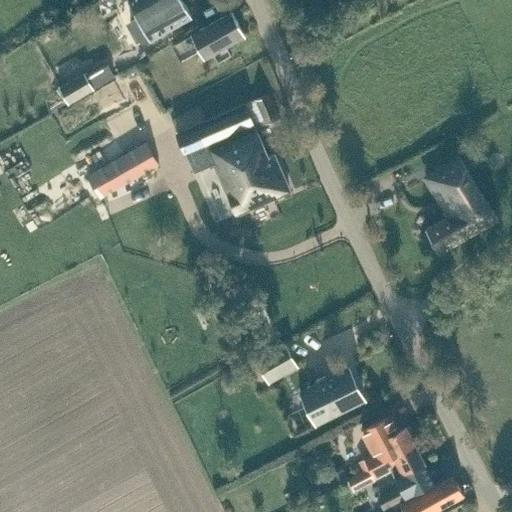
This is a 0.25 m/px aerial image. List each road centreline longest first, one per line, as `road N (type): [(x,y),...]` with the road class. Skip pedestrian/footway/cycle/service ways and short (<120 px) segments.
road 1 (tertiary): [(398,321),(326,174),(258,0)]
road 2 (tertiary): [(503,511),(398,321)]
road 3 (unclassified): [(398,321),(511,258)]
